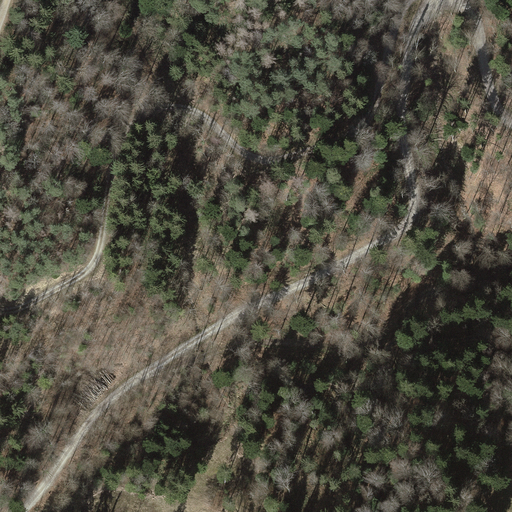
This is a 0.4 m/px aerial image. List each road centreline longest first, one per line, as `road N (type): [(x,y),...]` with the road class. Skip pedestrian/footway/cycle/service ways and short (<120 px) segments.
road 1 (track): [(15,511),(123,390),(267,297),(403,231),(418,212),(399,121),(413,27),(425,0)]
road 2 (track): [(0,315),(19,314),(93,266),(123,139),(139,118),(175,106),(198,113),(228,144),(275,159),(360,131),(375,115),(399,16),(412,0)]
road 3 (track): [(0,352),(129,302),(141,289)]
road 4 (track): [(456,0),(496,107),(511,116)]
